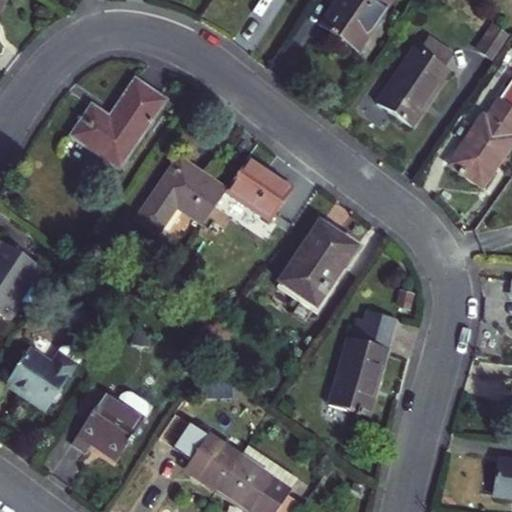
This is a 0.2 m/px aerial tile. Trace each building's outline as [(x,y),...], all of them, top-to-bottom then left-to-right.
[(390,0),(336,0),(320,24),(355,49),(390,0)] [(477,51),(491,61),(508,37),(494,27),(477,51)] [(432,43),(425,54),(441,64),(448,54),(432,43)] [(441,64),(425,54),(416,48),(378,106),(410,127),(448,69),(441,64)] [(115,166),(163,99),(134,78),(108,115),(95,106),(73,136),(115,166)] [(511,78),(498,100),(511,109),(511,78)] [(511,138),(510,137),(511,134),(511,109),(498,100),(484,120),(481,118),(449,167),(481,188),(511,141),(511,138)] [(205,224),(226,193),(227,192),(178,158),(138,215),(164,232),(181,208),(205,224)] [(290,185),(251,158),(227,192),(226,193),(266,220),(290,185)] [(354,248),(319,224),(278,283),(314,307),(354,248)] [(1,243),(0,244),(0,315),(6,320),(39,268),(1,243)] [(414,295),(399,291),(395,308),(410,312),(414,295)] [(357,340),(386,348),(394,318),(365,310),(357,340)] [(132,345),(150,347),(151,333),(134,332),(132,345)] [(368,418),(386,348),(357,340),(348,338),(329,408),(368,418)] [(60,354),(76,365),(80,361),(79,355),(69,348),(63,349),(60,354)] [(43,413),(76,365),(60,354),(51,366),(31,352),(6,388),(43,413)] [(198,400),(232,399),(231,384),(198,385),(198,400)] [(73,413),(86,421),(104,394),(92,386),(73,413)] [(116,403),(143,421),(147,413),(148,408),(146,403),(131,393),(126,394),(121,396),(116,403)] [(114,464),(143,421),(116,403),(104,394),(86,421),(69,445),(84,455),(89,447),(114,464)] [(173,448),(192,460),(208,436),(189,424),(173,448)] [(239,456),(208,436),(192,460),(184,471),(215,491),(239,456)] [(245,447),(239,456),(273,478),(291,490),(297,481),(245,447)] [(246,511),(250,511),(273,478),(239,456),(215,491),(246,511)] [(511,497),(511,462),(497,461),(493,495),(511,497)] [(291,490),(273,478),(250,511),(276,511),(287,496),(291,490)] [(297,511),(301,506),(287,496),(276,511),(297,511)]
